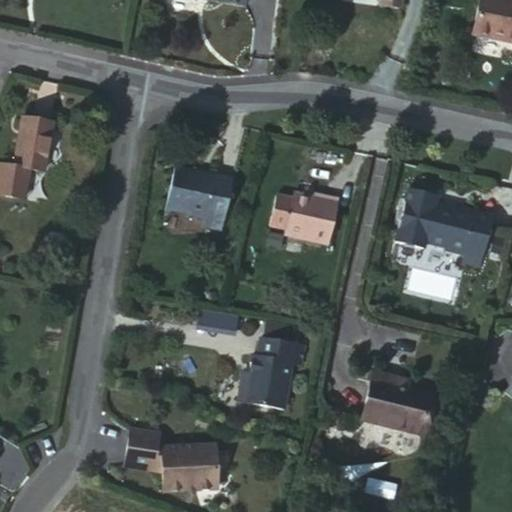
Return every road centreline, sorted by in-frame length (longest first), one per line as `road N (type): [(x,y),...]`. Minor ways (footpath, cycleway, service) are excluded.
road 1 (residential): [(34,511),(66,446),(129,83)]
road 2 (residential): [(129,83),(356,101),(511,137)]
road 3 (residential): [(0,56),(129,83)]
